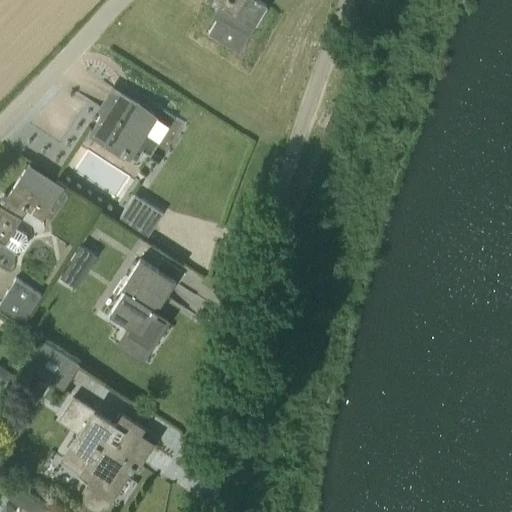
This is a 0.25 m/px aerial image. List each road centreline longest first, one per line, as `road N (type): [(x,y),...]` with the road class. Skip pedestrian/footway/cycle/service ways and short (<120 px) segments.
road 1 (unclassified): [(208,511),(261,268),(345,0)]
road 2 (residential): [(0,128),(121,0)]
